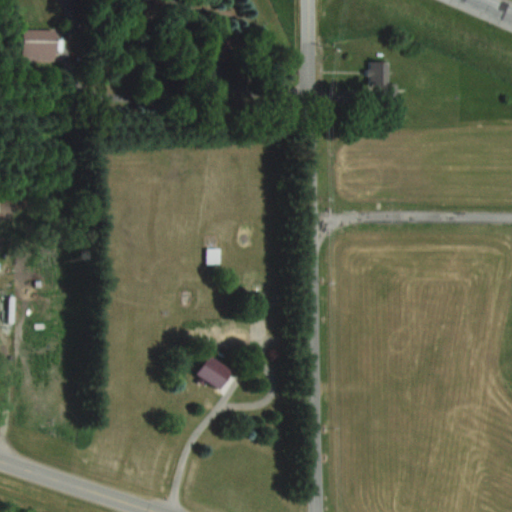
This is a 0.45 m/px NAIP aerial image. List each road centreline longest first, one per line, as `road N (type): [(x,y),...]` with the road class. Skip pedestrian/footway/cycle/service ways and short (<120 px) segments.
road 1 (residential): [(317,511),(309,0)]
road 2 (secondary): [(162,511),(0,458)]
